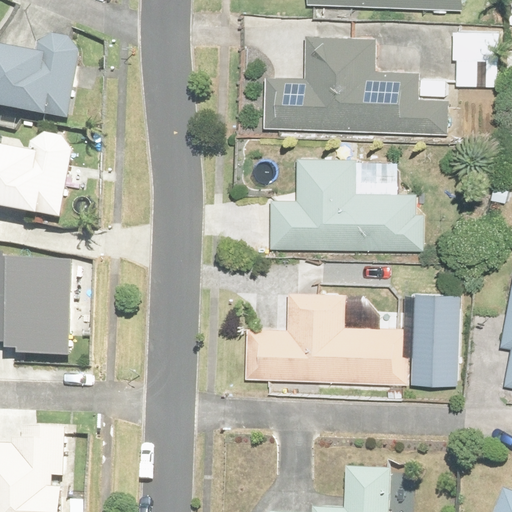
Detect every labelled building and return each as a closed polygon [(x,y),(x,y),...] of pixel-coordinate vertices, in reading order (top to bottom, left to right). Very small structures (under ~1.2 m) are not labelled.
[(0,106),(71,115),(80,43),(80,41),(79,41),(78,40),(77,40),(76,39),(75,39),(74,38),(73,38),(72,38),(70,37),(69,37),(68,37),(67,37),(66,37),(65,36),(64,36),(63,37),(62,37),(60,37),(59,37),(58,37),(57,37),(56,38),(55,38),(54,38),(53,39),(52,39),(51,40),(50,40),(49,41),(48,41),(47,42),(46,43),(45,43),(45,44),(44,45),(43,53),(0,47),(0,106)] [(267,73),(265,127),(452,134),(454,82),(425,81),(425,70),(378,68),(379,39),(308,36),(306,74),(267,73)] [(0,207),(63,215),(72,143),(72,142),(71,141),(70,140),(69,140),(68,139),(67,139),(66,138),(65,138),(64,138),(63,137),(62,137),(60,137),(59,137),(58,137),(57,137),(56,137),(55,137),(54,137),(53,137),(52,137),(50,137),(49,137),(48,138),(47,138),(46,138),(45,139),(44,139),(43,140),(42,140),(41,141),(40,142),(39,142),(39,143),(38,144),(37,144),(36,145),(35,153),(0,148),(0,207)] [(273,200),(272,245),(425,250),(426,214),(420,214),(421,191),(402,190),(402,161),(300,158),(299,200),(273,200)] [(72,353),(77,260),(0,256),(0,344),(11,345),(10,350),(72,353)] [(250,329),(248,379),(412,385),(414,329),(347,327),(348,294),(289,292),(287,330),(250,329)] [(0,511),(65,511),(68,432),(17,430),(16,449),(0,448),(0,511)] [(320,511),(389,511),(391,469),(348,468),(347,511),(320,510),(320,511)] [(511,511),(511,493),(505,491),(496,511),(511,511)]
